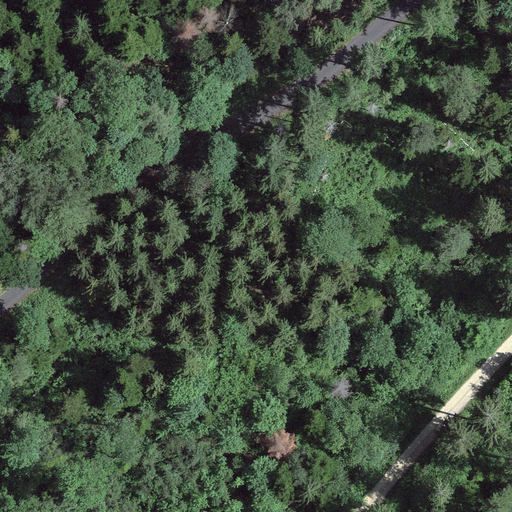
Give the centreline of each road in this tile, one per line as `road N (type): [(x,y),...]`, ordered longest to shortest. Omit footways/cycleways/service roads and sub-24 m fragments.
road 1 (unclassified): [(0,312),(122,194),(314,85),(423,0)]
road 2 (track): [(365,511),(511,344)]
